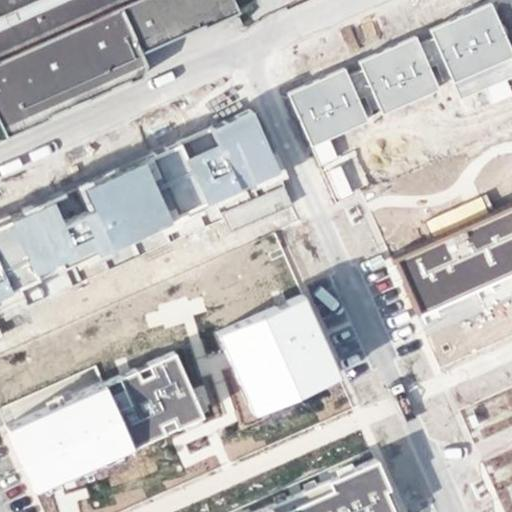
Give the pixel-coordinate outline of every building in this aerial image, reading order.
[(0,0),(0,108),(116,57),(99,18),(139,0),(0,0)] [(0,108),(0,130),(3,137),(47,118),(46,115),(126,80),(127,82),(140,77),(144,65),(139,52),(200,25),(201,27),(233,13),(226,0),(139,0),(99,18),(116,57),(0,108)] [(281,92),(305,147),(367,122),(356,98),(369,92),(379,113),(435,87),(427,68),(442,61),(460,100),(511,75),(511,49),(488,0),(429,26),(433,39),(420,43),(414,33),(356,58),(362,70),(345,75),(341,65),(281,92)] [(493,99),(511,91),(511,79),(489,88),(493,99)] [(0,218),(0,291),(212,197),(230,230),(287,203),(246,109),(0,218)] [(340,165),(324,173),(338,199),(354,191),(340,165)] [(511,202),(387,257),(412,314),(511,269),(511,202)] [(335,376),(298,295),(217,330),(253,409),(335,376)] [(172,350),(2,425),(32,492),(199,417),(172,350)] [(396,511),(373,456),(250,511),(396,511)] [(78,511),(74,493),(44,500),(46,511),(78,511)]
